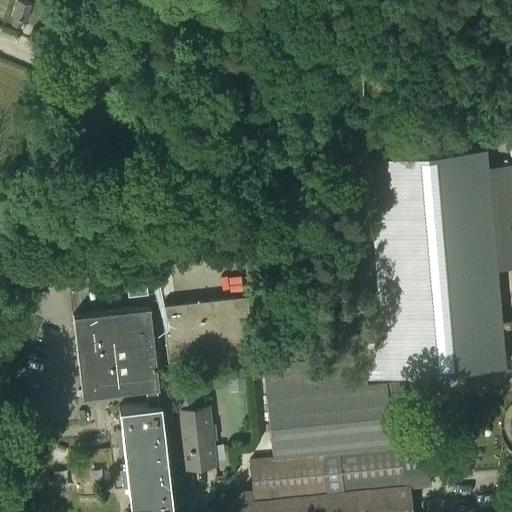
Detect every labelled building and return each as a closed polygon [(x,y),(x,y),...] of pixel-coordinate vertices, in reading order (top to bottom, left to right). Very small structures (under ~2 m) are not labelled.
[(15,0),(10,17),(13,18),(14,18),(11,26),(20,29),(22,21),(26,22),(31,4),(15,0)] [(368,157),(380,316),(386,380),(402,379),(402,376),(505,367),(487,148),(368,157)] [(0,248),(16,213),(0,205),(0,248)] [(145,280),(125,283),(127,296),(147,294),(145,280)] [(160,305),(166,361),(252,351),(246,295),(160,305)] [(72,315),(81,396),(144,389),(146,403),(157,402),(155,388),(157,387),(148,306),(72,315)] [(218,504),(210,505),(210,511),(411,511),(408,486),(430,484),(429,476),(427,450),(410,451),(409,444),(408,444),(402,379),(386,380),(380,316),(372,317),(359,318),(363,353),(302,360),(302,366),(280,368),(263,370),(265,392),(271,456),(248,458),(251,489),(252,501),(218,504)] [(247,378),(228,380),(229,390),(248,388),(247,378)] [(211,381),(197,382),(198,390),(212,388),(211,381)] [(206,407),(197,408),(195,386),(173,389),(175,404),(161,405),(164,430),(180,428),(185,466),(212,463),(206,407)] [(211,398),(199,399),(199,406),(212,404),(211,398)] [(157,402),(146,403),(117,406),(129,511),(171,511),(159,401),(157,402)]
